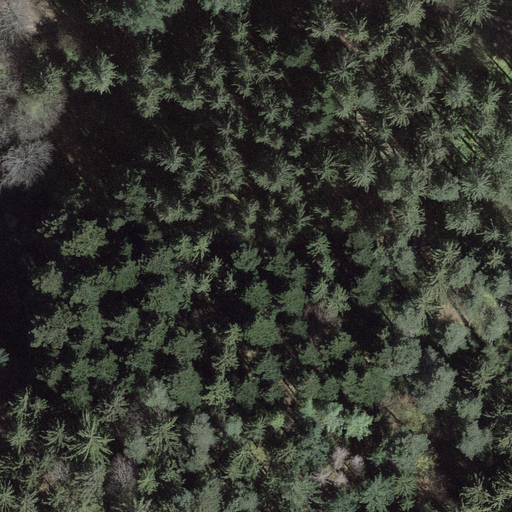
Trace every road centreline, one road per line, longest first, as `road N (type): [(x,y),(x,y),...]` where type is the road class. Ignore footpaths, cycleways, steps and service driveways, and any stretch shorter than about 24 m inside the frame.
road 1 (track): [(0,35),(165,0)]
road 2 (track): [(383,0),(511,32)]
